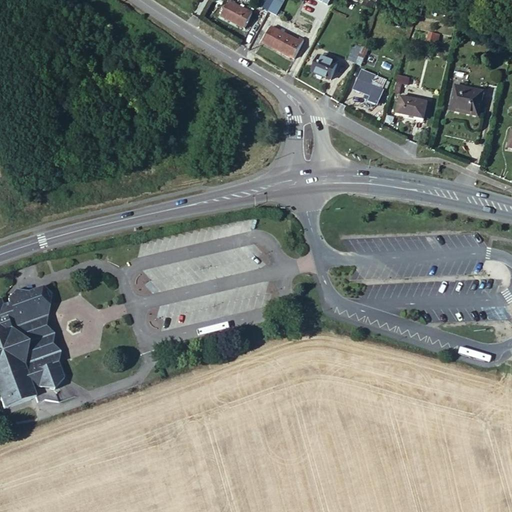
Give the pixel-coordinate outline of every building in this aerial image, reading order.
[(264,0),(260,10),(268,14),(277,19),(287,0),(264,0)] [(223,20),(245,32),(252,18),(230,6),(223,20)] [(263,46),(294,62),(302,46),(272,30),(263,46)] [(349,61),(356,65),(363,48),(356,44),(349,61)] [(313,75),(333,82),(339,67),(320,58),(313,75)] [(372,104),(379,108),(384,93),(361,81),(357,91),(374,99),(372,104)] [(452,111),(477,117),(483,94),(457,87),(452,111)] [(398,116),(425,122),(428,105),(402,99),(398,116)] [(41,307),(50,304),(52,293),(42,285),(28,291),(17,285),(12,296),(12,300),(5,302),(4,297),(0,298),(0,392),(5,408),(38,396),(39,401),(49,399),(59,402),(56,391),(66,377),(62,365),(61,364),(53,355),(54,345),(46,337),(47,326),(39,319),(41,307)] [(227,302),(217,302),(218,307),(203,308),(203,317),(228,316),(227,302)] [(47,326),(50,304),(41,307),(39,319),(47,326)] [(55,334),(47,326),(46,337),(54,345),(55,334)] [(53,355),(61,364),(62,353),(54,345),(53,355)]
